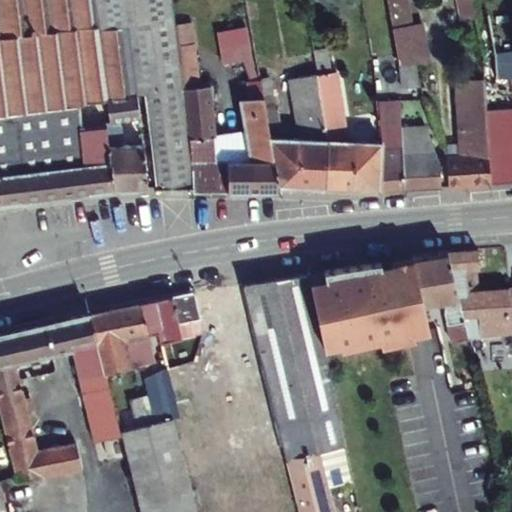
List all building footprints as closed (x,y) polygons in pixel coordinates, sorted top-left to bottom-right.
[(0,0),(0,42),(87,29),(82,0),(0,0)] [(82,0),(87,29),(118,24),(126,23),(123,0),(82,0)] [(163,0),(123,0),(126,23),(136,96),(142,147),(146,191),(173,192),(181,192),(175,78),(163,0)] [(409,0),(387,0),(400,89),(420,86),(417,65),(428,63),(422,23),(413,24),(409,0)] [(136,96),(126,23),(118,24),(127,97),(136,96)] [(0,206),(40,201),(33,157),(29,158),(22,113),(69,105),(97,102),(127,97),(118,24),(87,29),(0,42),(0,206)] [(247,26),(216,29),(220,64),(251,60),(247,26)] [(511,52),(498,56),(500,81),(511,81),(511,52)] [(304,65),(308,89),(314,119),(315,137),(316,188),(373,190),(373,149),(372,143),(328,140),(327,125),(337,124),(325,61),(304,65)] [(191,87),(189,75),(175,78),(181,192),(181,195),(215,194),(213,166),(212,140),(206,139),(201,85),(191,87)] [(258,120),(250,77),(224,82),(238,165),(232,166),(234,193),(271,191),(270,186),(258,120)] [(274,138),(271,118),(258,120),(270,186),(316,188),(315,137),(314,119),(308,89),(293,91),(299,125),(300,139),(274,138)] [(483,113),(481,89),(454,91),(459,158),(442,160),(445,188),(490,186),(489,178),(483,113)] [(131,126),(127,97),(97,102),(99,127),(100,130),(131,126)] [(369,117),(365,97),(345,100),(349,121),(369,117)] [(100,134),(100,130),(99,127),(73,130),(69,105),(22,113),(29,158),(33,157),(40,201),(109,190),(100,134)] [(511,110),(483,113),(489,178),(511,176),(511,110)] [(112,132),(100,134),(109,190),(141,191),(135,152),(115,154),(112,132)] [(391,155),(390,150),(373,149),(373,190),(398,189),(395,155),(391,155)] [(403,160),(403,155),(395,155),(398,189),(431,187),(429,159),(403,160)] [(215,194),(234,193),(232,166),(213,166),(215,194)] [(475,268),(473,248),(441,251),(459,325),(511,320),(511,277),(505,278),(506,288),(472,290),(469,268),(475,268)] [(435,314),(447,360),(467,355),(459,325),(441,251),(404,256),(405,258),(419,318),(435,314)] [(314,276),(300,279),(316,348),(333,344),(334,349),(374,339),(375,343),(406,335),(406,332),(422,328),(419,318),(405,258),(370,263),(369,259),(313,267),(314,276)] [(313,267),(298,270),(300,279),(314,276),(313,267)] [(281,443),(297,511),(324,511),(308,444),(338,436),(316,348),(300,279),(298,270),(240,279),(257,347),(281,443)] [(211,287),(253,450),(281,443),(257,347),(253,347),(238,283),(211,287)] [(192,290),(165,292),(147,297),(154,329),(156,338),(178,333),(175,319),(198,315),(192,290)] [(154,329),(147,297),(138,300),(145,331),(154,329)] [(145,331),(138,300),(91,310),(111,391),(121,389),(116,368),(128,365),(128,363),(148,358),(142,332),(145,331)] [(91,310),(0,332),(0,433),(11,483),(77,468),(71,442),(30,451),(9,360),(70,346),(93,437),(121,429),(117,414),(111,391),(91,310)] [(442,372),(452,412),(479,406),(469,365),(442,372)] [(134,422),(131,411),(117,414),(121,429),(133,479),(183,468),(170,416),(174,414),(164,371),(141,376),(144,391),(150,418),(134,422)] [(150,418),(144,391),(127,395),(131,411),(134,422),(150,418)] [(230,456),(222,420),(205,424),(214,460),(230,456)] [(214,460),(205,424),(178,430),(187,466),(214,460)] [(192,511),(183,468),(133,479),(140,511),(192,511)]
